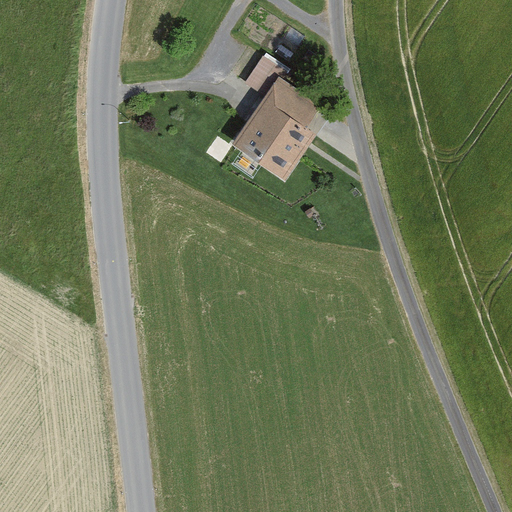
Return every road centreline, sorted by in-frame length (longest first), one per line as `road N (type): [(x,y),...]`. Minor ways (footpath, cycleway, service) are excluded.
road 1 (track): [(495,511),(365,164),(341,61),(338,0)]
road 2 (tertiary): [(112,0),(102,70),(105,193),(141,511)]
road 3 (track): [(103,97),(193,86),(250,0)]
